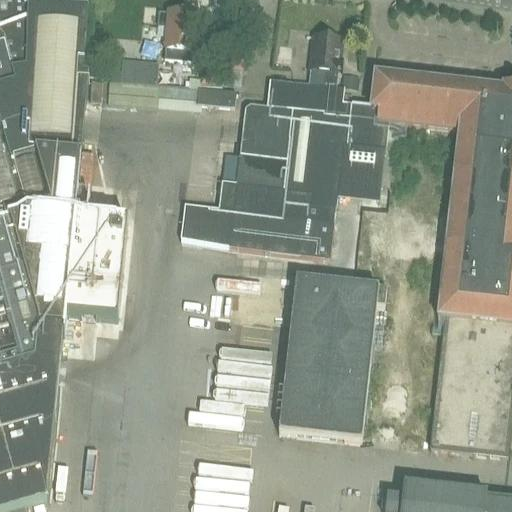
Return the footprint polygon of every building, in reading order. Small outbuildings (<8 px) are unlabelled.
[(0,0),(0,511),(28,511),(47,507),(88,79),(83,78),(88,12),(31,10),(31,0),(0,0)] [(169,16),(168,16),(168,18),(159,17),(158,30),(166,31),(165,53),(164,64),(192,66),(192,55),(193,55),(196,18),(186,17),(181,13),(174,12),(169,16)] [(246,29),(231,28),(229,53),(244,55),(246,29)] [(317,39),(317,41),(314,41),(309,90),(325,92),(325,88),(336,90),(338,77),(341,77),(343,65),(339,65),(341,44),(332,43),(332,40),(317,39)] [(139,89),(141,66),(123,65),(121,87),(139,89)] [(221,91),(222,75),(202,73),(201,89),(221,91)] [(459,136),(450,216),(446,255),(511,262),(511,93),(504,92),(503,95),(375,81),(371,115),(379,116),(377,136),(386,137),(387,128),(459,136)] [(91,86),(90,107),(101,107),(102,86),(91,86)] [(309,90),(269,86),(265,122),(255,122),(250,161),(238,160),(235,188),(222,187),(219,213),(184,210),(179,244),(230,254),(329,265),(342,151),(347,151),(352,109),(342,108),(344,94),(325,92),(309,90)] [(198,93),(197,109),(234,113),(236,97),(198,93)] [(354,173),(378,175),(381,143),(357,141),(354,173)] [(126,227),(76,222),(67,322),(117,327),(126,227)] [(395,241),(394,257),(421,257),(422,241),(395,241)] [(511,262),(446,255),(445,257),(438,323),(445,324),(430,454),(508,463),(511,427),(511,262)] [(245,265),(239,308),(283,315),(290,272),(245,265)] [(295,285),(293,305),(278,439),(361,448),(364,418),(376,312),(384,313),(385,305),(386,295),(295,285)] [(262,388),(274,389),(275,360),(224,358),(222,395),(261,397),(262,388)] [(403,503),(388,501),(386,511),(511,511),(511,505),(486,502),(486,500),(404,491),(403,503)]
